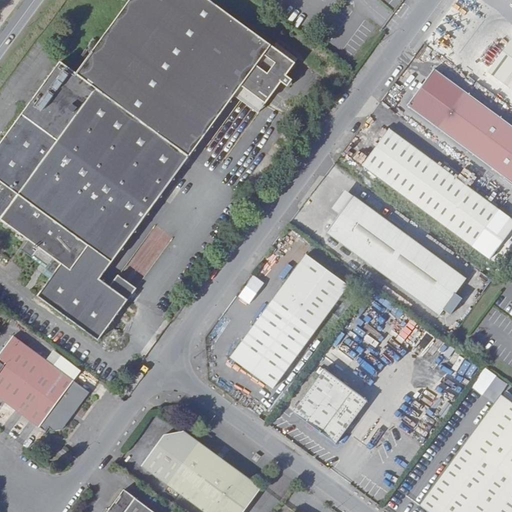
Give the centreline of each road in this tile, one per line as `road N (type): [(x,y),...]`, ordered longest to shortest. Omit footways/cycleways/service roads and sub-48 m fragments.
road 1 (unclassified): [(162,363),(428,0)]
road 2 (unclassified): [(364,511),(162,363)]
road 3 (unclassified): [(162,363),(45,511)]
